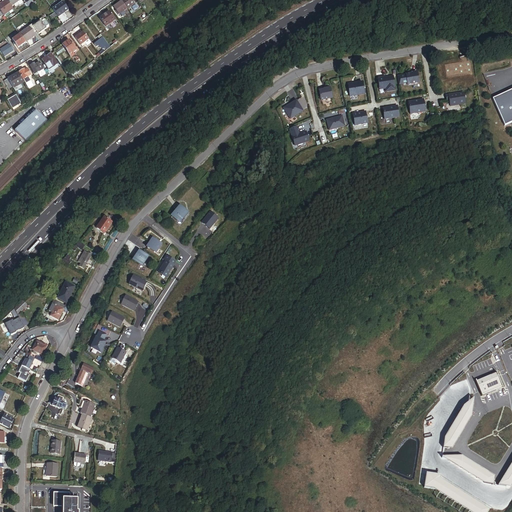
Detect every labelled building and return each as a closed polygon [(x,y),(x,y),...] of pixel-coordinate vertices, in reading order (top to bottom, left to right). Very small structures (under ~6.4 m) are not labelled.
[(128,11),(135,6),(130,0),(126,0),(125,1),(122,3),(128,10),(128,11)] [(0,10),(4,16),(13,9),(11,6),(7,1),(0,5),(0,10)] [(120,16),(128,10),(122,3),(115,8),(117,11),(120,16)] [(106,28),(116,21),(110,13),(100,20),(106,28)] [(36,24),(33,27),(34,28),(41,23),(43,21),(45,21),(44,19),(42,19),(37,22),(36,24)] [(39,36),(46,30),(41,23),(34,28),(37,32),(39,36)] [(18,33),(19,35),(29,27),(28,26),(18,33)] [(25,43),(36,36),(34,34),(29,27),(19,35),(20,36),(25,43)] [(84,44),(89,41),(83,33),(76,39),(81,46),(84,44)] [(59,41),(62,45),(70,39),(67,35),(59,41)] [(17,49),(25,43),(20,36),(12,41),(17,49)] [(111,49),(102,36),(98,39),(100,42),(94,46),(96,49),(98,48),(101,51),(102,50),(103,51),(104,51),(106,49),(107,52),(111,49)] [(70,57),(73,54),(77,51),(70,42),(62,47),(64,49),(66,52),(70,57)] [(5,58),(13,52),(9,46),(6,48),(3,50),(1,51),(5,58)] [(48,72),(57,66),(51,56),(42,62),(45,66),(46,68),(48,72)] [(447,80),(473,76),(471,63),(467,64),(466,59),(460,60),(461,65),(445,68),(447,80)] [(30,67),(35,76),(43,71),(39,64),(35,67),(34,65),(30,67)] [(24,81),(29,78),(31,76),(28,70),(25,72),(24,71),(20,73),(24,81)] [(13,90),(24,84),(19,74),(8,81),(13,90)] [(417,75),(406,77),(408,88),(419,86),(417,75)] [(28,90),(34,87),(29,78),(24,81),(26,85),(25,86),(28,90)] [(386,92),(386,95),(395,93),(393,80),(378,82),(379,93),(386,92)] [(9,92),(13,90),(8,81),(4,83),(9,92)] [(348,87),(350,99),(365,97),(363,84),(348,87)] [(324,91),(319,92),(321,103),(333,100),(330,90),(324,91)] [(511,91),(492,101),(504,127),(511,122),(511,91)] [(447,104),(449,104),(450,110),(465,107),(463,96),(446,99),(447,104)] [(17,107),(20,105),(15,97),(6,101),(11,110),(12,110),(13,111),(17,109),(17,107)] [(295,102),(282,111),(289,121),(302,113),(295,102)] [(408,106),(410,117),(426,115),(424,103),(408,106)] [(385,122),(399,120),(397,109),(389,110),(389,111),(386,111),(383,112),(385,122)] [(26,143),(48,123),(37,111),(15,132),(26,143)] [(352,117),(355,128),(368,126),(366,115),(352,117)] [(329,133),(345,129),(342,119),(335,120),(336,121),(334,122),(333,121),(326,123),(329,133)] [(291,139),(294,149),(309,144),(305,134),(291,139)] [(170,218),(176,223),(179,222),(186,215),(179,209),(170,218)] [(205,229),(208,232),(217,221),(208,215),(200,225),(205,229)] [(96,230),(103,235),(111,225),(104,219),(96,230)] [(153,252),(158,245),(152,241),(145,249),(150,253),(153,252)] [(77,250),(81,253),(84,248),(78,244),(71,252),(73,254),(77,250)] [(145,259),(137,253),(131,262),(137,266),(141,265),(145,259)] [(77,266),(80,267),(86,256),(83,255),(77,266)] [(79,269),(83,272),(90,258),(86,256),(80,267),(79,269)] [(71,263),(68,261),(69,259),(67,257),(61,263),(67,266),(71,263)] [(157,275),(165,280),(169,272),(172,268),(174,264),(165,258),(163,262),(164,263),(157,275)] [(128,287),(142,293),(144,289),(146,284),(133,278),(128,287)] [(59,300),(67,304),(74,288),(64,283),(59,294),(61,295),(59,300)] [(124,298),(120,306),(132,313),(135,308),(137,304),(124,298)] [(18,317),(21,314),(28,308),(23,303),(14,311),(18,317)] [(53,306),(64,311),(65,308),(54,303),(53,306)] [(50,318),(58,322),(64,311),(53,306),(49,313),(52,315),(50,318)] [(23,327),(26,325),(21,314),(18,317),(19,319),(23,327)] [(111,314),(106,323),(119,329),(121,324),(123,320),(111,314)] [(24,329),(23,327),(19,319),(15,321),(10,324),(10,323),(5,326),(11,337),(16,334),(24,329)] [(94,339),(89,350),(99,354),(103,346),(104,344),(94,339)] [(36,354),(42,357),(47,347),(43,345),(43,344),(41,343),(41,344),(40,345),(37,344),(32,352),(34,353),(36,354)] [(116,350),(111,360),(119,364),(125,354),(121,352),(116,350)] [(22,368),(29,371),(32,364),(28,362),(26,361),(25,363),(22,367),(22,368)] [(28,376),(30,372),(29,371),(22,368),(22,367),(18,374),(20,376),(18,379),(25,383),(29,376),(28,376)] [(76,386),(82,389),(88,375),(91,376),(93,371),(83,367),(76,386)] [(475,381),(474,381),(481,397),(482,397),(481,396),(495,390),(494,389),(500,386),(501,388),(502,388),(495,373),(495,374),(475,382),(475,381)] [(60,410),(61,408),(63,404),(63,403),(62,402),(56,399),(55,399),(52,407),(60,410)] [(463,407),(444,440),(442,449),(451,451),(471,418),(473,400),(463,407)] [(84,416),(91,419),(96,406),(86,402),(81,415),(84,416)] [(0,422),(0,425),(8,430),(13,421),(4,416),(2,419),(1,421),(0,422)] [(88,431),(89,432),(94,420),(91,419),(84,416),(79,428),(84,430),(88,431)] [(50,454),(59,455),(60,443),(51,442),(50,454)] [(96,461),(114,463),(115,454),(97,452),(96,461)] [(79,462),(84,463),(85,454),(73,453),(73,462),(79,462)] [(494,477),(461,457),(441,459),(483,484),(493,486),(494,477)] [(510,488),(511,484),(511,462),(497,486),(510,488)] [(46,478),(57,479),(58,466),(47,465),(46,478)] [(440,477),(425,475),(423,489),(437,492),(439,480),(440,477)] [(487,511),(489,510),(439,480),(437,492),(468,511),(487,511)] [(80,511),(78,511),(78,502),(71,501),(71,495),(55,495),(55,508),(63,508),(62,511),(80,511)]
